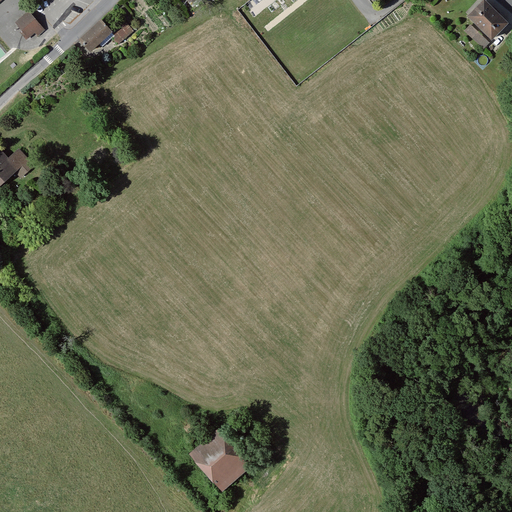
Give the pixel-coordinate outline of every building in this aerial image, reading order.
[(470,15),(492,37),(506,23),(484,1),(470,15)] [(18,22),(29,35),(35,30),(39,34),(44,30),(30,13),(18,22)] [(101,20),(79,39),(90,50),(99,42),(102,46),(104,46),(113,37),(117,43),(131,31),(122,20),(111,31),(101,20)] [(466,30),(484,47),(489,41),(472,25),(466,30)] [(33,166),(20,150),(7,160),(1,154),(0,154),(0,183),(16,170),(21,176),(33,166)] [(218,429),(190,453),(221,488),(223,487),(221,484),(245,463),(247,465),(249,464),(218,429)]
